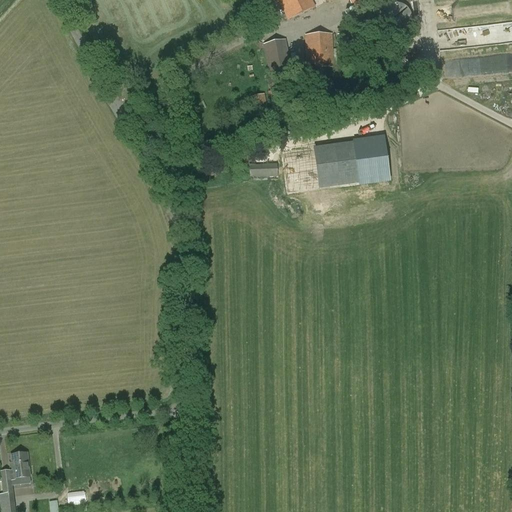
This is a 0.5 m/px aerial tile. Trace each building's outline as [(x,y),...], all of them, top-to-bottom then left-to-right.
[(277,0),(288,21),(314,8),(310,0),(277,0)] [(324,0),(326,3),(332,0),(347,0),(354,13),(381,0),(324,0)] [(409,27),(409,25),(409,22),(408,20),(407,17),(405,15),(403,13),(400,12),(398,11),(395,11),(392,11),(390,12),(388,13),(385,15),(384,17),(383,20),(382,22),(382,25),(382,28),(383,30),(384,32),(386,34),(388,36),(390,37),(393,38),(395,38),(398,38),(400,37),(403,36),(405,34),(407,32),(408,30),(409,27)] [(332,35),(304,35),(306,68),(334,68),(332,35)] [(285,41),(263,45),(268,75),(292,71),(285,41)] [(330,80),(307,87),(316,113),(325,110),(324,104),(337,100),(330,80)] [(283,90),(268,93),(272,112),(287,109),(283,90)] [(264,95),(250,98),(254,118),(268,115),(264,95)] [(355,174),(354,144),(321,145),(322,176),(355,174)] [(277,165),(249,165),(249,179),(277,178),(277,165)] [(27,455),(11,456),(14,480),(30,478),(27,455)] [(10,471),(0,472),(0,474),(2,495),(13,494),(10,471)] [(70,496),(71,504),(84,503),(83,494),(70,496)] [(50,511),(58,511),(58,501),(50,502),(50,511)]
